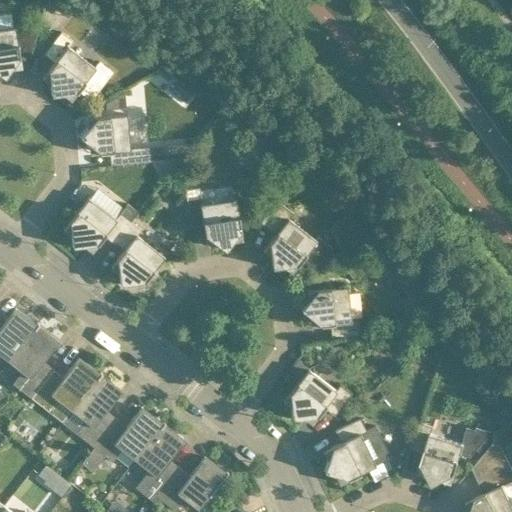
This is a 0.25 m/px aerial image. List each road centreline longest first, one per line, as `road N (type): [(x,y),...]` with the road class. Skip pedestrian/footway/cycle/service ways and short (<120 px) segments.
road 1 (residential): [(234,418),(281,357),(280,303),(231,268),(181,279),(131,340)]
road 2 (residential): [(10,249),(64,179),(61,131),(16,95),(0,98)]
road 3 (unclassified): [(511,163),(389,0)]
road 4 (residential): [(131,340),(10,249)]
road 5 (residential): [(234,418),(131,340)]
